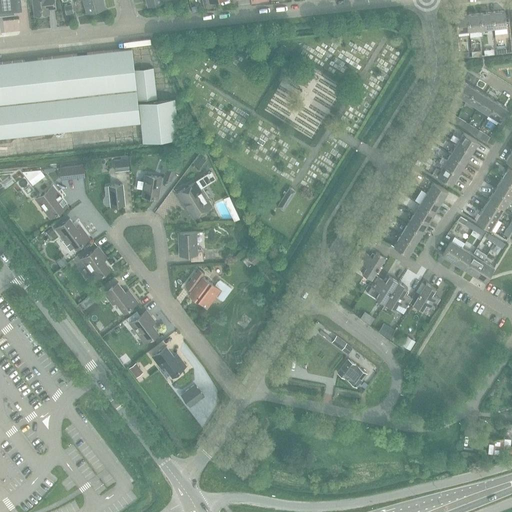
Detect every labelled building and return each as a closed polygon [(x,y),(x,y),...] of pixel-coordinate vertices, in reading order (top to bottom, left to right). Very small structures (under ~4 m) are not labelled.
[(2,11),(21,9),(19,0),(0,0),(0,11),(2,11)] [(33,0),(35,15),(49,13),(48,4),(54,3),(54,0),(33,0)] [(102,0),(82,0),(86,13),(105,9),(102,0)] [(201,0),(204,9),(216,6),(214,0),(201,0)] [(492,11),(491,11),(493,27),(494,34),(507,33),(506,25),(504,10),(492,11)] [(481,28),(493,27),(491,11),(479,13),(481,28)] [(479,13),(467,14),(469,29),(469,35),(481,33),(481,28),(479,13)] [(456,31),(469,29),(467,14),(454,15),(456,31)] [(0,136),(140,121),(141,121),(140,121),(142,132),(143,142),(180,138),(175,98),(138,102),(138,100),(156,98),(152,67),(134,69),(132,48),(0,62),(0,136)] [(466,100),(474,87),(462,80),(455,92),(466,100)] [(477,106),(485,94),(474,87),(466,100),(477,106)] [(488,113),(496,101),(485,94),(477,106),(488,113)] [(496,101),(488,113),(499,120),(507,108),(496,101)] [(453,121),(456,116),(447,110),(444,115),(453,121)] [(464,128),(467,123),(456,116),(453,121),(464,128)] [(435,130),(439,132),(444,124),(440,122),(435,130)] [(475,134),(478,129),(467,123),(464,128),(475,134)] [(478,129),(475,134),(486,142),(490,137),(478,129)] [(433,143),(439,132),(435,130),(429,140),(433,143)] [(453,135),(450,139),(456,143),(471,152),(477,141),(463,132),(459,138),(453,135)] [(426,154),(433,143),(429,140),(422,151),(426,154)] [(464,162),(471,152),(456,143),(450,153),(464,162)] [(419,166),(426,154),(422,151),(414,164),(419,166)] [(442,157),(439,161),(443,164),(458,173),(464,162),(450,153),(446,160),(442,157)] [(114,160),(115,170),(129,169),(128,158),(114,160)] [(451,183),(458,173),(443,164),(440,170),(436,167),(432,174),(436,177),(437,175),(451,183)] [(59,168),(60,179),(85,176),(83,165),(59,168)] [(163,177),(171,180),(175,168),(168,166),(163,177)] [(405,180),(409,182),(416,170),(412,167),(405,180)] [(501,178),(511,184),(511,170),(508,167),(501,178)] [(22,171),(29,180),(41,171),(40,170),(22,171)] [(142,195),(157,197),(161,177),(145,174),(142,195)] [(199,188),(204,185),(200,178),(195,182),(195,181),(176,193),(182,204),(184,203),(193,217),(198,214),(201,215),(206,212),(206,209),(210,206),(210,205),(211,203),(209,200),(207,200),(199,188)] [(509,198),(511,193),(511,184),(501,178),(495,189),(509,198)] [(404,190),(409,182),(405,180),(400,188),(404,190)] [(426,193),(440,201),(447,190),(433,182),(426,193)] [(105,195),(103,199),(103,203),(107,205),(110,205),(124,204),(122,184),(108,185),(104,186),(105,195)] [(52,185),(35,198),(47,214),(54,210),(56,213),(63,207),(67,204),(57,192),(52,185)] [(276,206),(282,210),(294,190),(288,186),(276,206)] [(503,208),(509,198),(495,189),(488,199),(503,208)] [(391,201),(396,203),(401,195),(396,193),(391,201)] [(434,212),(440,201),(426,193),(419,203),(434,212)] [(497,218),(503,208),(488,199),(482,209),(497,218)] [(391,211),(396,203),(391,201),(386,208),(391,211)] [(427,222),(434,212),(419,203),(413,214),(427,222)] [(490,229),(497,218),(482,209),(475,220),(490,229)] [(378,221),(383,224),(388,216),(383,213),(378,221)] [(421,233),(427,222),(413,214),(406,224),(421,233)] [(79,225),(76,228),(68,218),(55,228),(63,239),(62,240),(70,251),(88,237),(79,225)] [(473,229),(476,225),(468,220),(465,224),(473,229)] [(378,232),(383,224),(378,221),(373,229),(378,232)] [(414,244),(421,233),(406,224),(400,235),(414,244)] [(476,225),(473,229),(481,234),(483,230),(476,225)] [(508,236),(511,229),(511,227),(508,225),(503,234),(508,236)] [(202,249),(196,249),(195,231),(178,232),(180,255),(190,254),(191,261),(203,260),(202,249)] [(494,242),(496,238),(488,233),(486,238),(494,242)] [(408,255),(414,244),(400,235),(393,246),(408,255)] [(496,238),(494,242),(502,247),(504,243),(496,238)] [(453,261),(462,247),(451,241),(442,255),(453,261)] [(100,271),(102,274),(110,267),(99,254),(102,252),(98,246),(81,259),(94,275),(100,271)] [(464,268),(472,254),(462,247),(453,261),(464,268)] [(247,256),(254,265),(261,259),(254,250),(247,256)] [(371,279),(385,257),(375,251),(372,256),(364,251),(358,262),(365,266),(361,273),(371,279)] [(474,274),(483,260),(472,254),(464,268),(474,274)] [(483,260),(474,274),(485,281),(494,267),(483,260)] [(219,279),(214,285),(202,276),(204,273),(198,269),(186,286),(191,290),(188,294),(207,308),(216,295),(222,300),(231,288),(219,279)] [(384,303),(398,281),(389,276),(385,281),(377,276),(371,286),(379,291),(375,297),(384,303)] [(398,281),(384,303),(394,309),(397,303),(405,308),(412,298),(404,293),(407,287),(398,281)] [(128,290),(125,292),(117,282),(104,292),(112,303),(115,301),(123,311),(137,301),(128,290)] [(425,304),(433,309),(439,298),(432,294),(435,288),(425,282),(412,304),(422,310),(425,304)] [(219,338),(231,345),(244,326),(233,319),(240,310),(234,306),(225,320),(228,323),(219,338)] [(147,334),(149,337),(158,332),(147,319),(151,316),(146,310),(129,323),(141,339),(147,334)] [(244,326),(231,345),(243,353),(251,339),(256,342),(263,332),(257,328),(254,333),(244,326)] [(408,341),(415,344),(418,335),(412,333),(408,341)] [(336,336),(332,342),(348,354),(352,348),(336,336)] [(177,354),(174,356),(166,346),(152,356),(160,367),(164,365),(172,375),(185,365),(177,354)] [(140,359),(134,362),(139,372),(146,369),(140,359)] [(345,377),(357,386),(367,373),(348,359),(338,373),(345,378),(345,377)] [(203,395),(195,384),(181,394),(190,405),(203,395)] [(508,452),(511,452),(511,447),(503,447),(504,438),(489,437),(487,452),(508,454),(508,452)]
